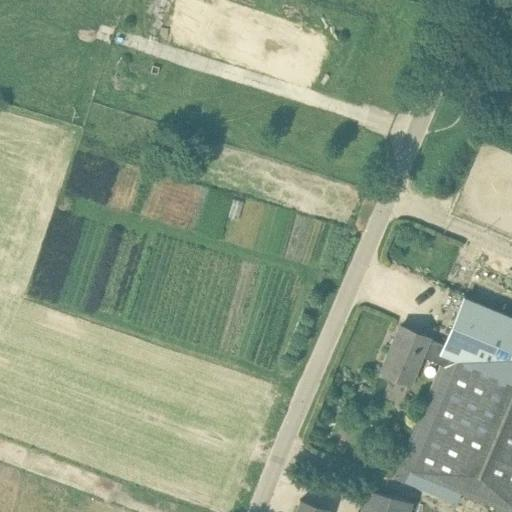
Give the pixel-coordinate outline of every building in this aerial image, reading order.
[(511,511),(511,315),(462,295),(441,345),(438,352),(456,360),(411,470),(511,511)] [(409,383),(420,358),(428,339),(429,337),(399,324),(379,371),(409,383)] [(441,345),(428,339),(420,358),(443,367),(456,360),(438,352),(441,345)] [(365,488),(358,511),(408,511),(412,501),(365,488)] [(327,511),(329,507),(298,497),(293,511),(327,511)]
